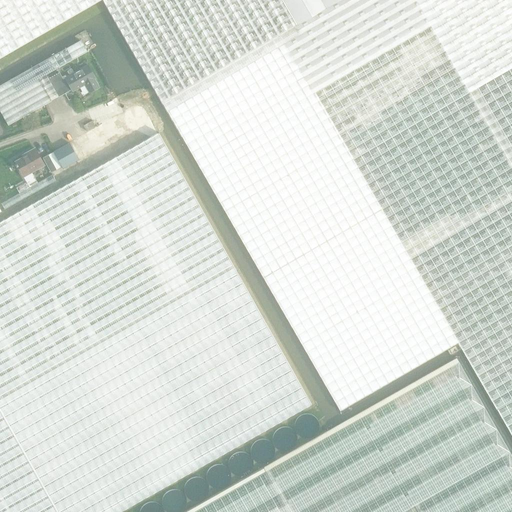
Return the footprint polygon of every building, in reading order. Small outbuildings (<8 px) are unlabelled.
[(0,0),(0,58),(100,0),(102,0),(340,411),(458,343),(511,436),(511,0),(340,0),(339,1),(295,26),(280,0),(0,0)] [(280,0),(295,26),(339,1),(340,0),(280,0)] [(80,40),(0,85),(0,111),(8,125),(51,101),(39,79),(46,75),(57,68),(87,52),(80,40)] [(58,68),(46,75),(52,85),(58,82),(64,93),(71,90),(72,90),(73,92),(85,85),(89,93),(99,88),(94,80),(95,79),(88,66),(65,78),(64,79),(58,68)] [(86,131),(95,126),(92,121),(83,126),(86,131)] [(0,511),(119,511),(311,404),(158,133),(0,221),(0,511)] [(63,169),(79,160),(70,143),(53,152),(54,153),(53,153),(62,167),(63,169)] [(23,178),(44,166),(35,149),(27,154),(28,156),(15,163),(16,165),(15,166),(17,169),(18,168),(23,178)] [(50,174),(62,167),(53,153),(42,159),(50,174)] [(4,210),(55,181),(52,175),(29,188),(26,182),(16,188),(19,194),(1,204),(4,210)] [(511,511),(511,457),(456,358),(184,511),(511,511)]
